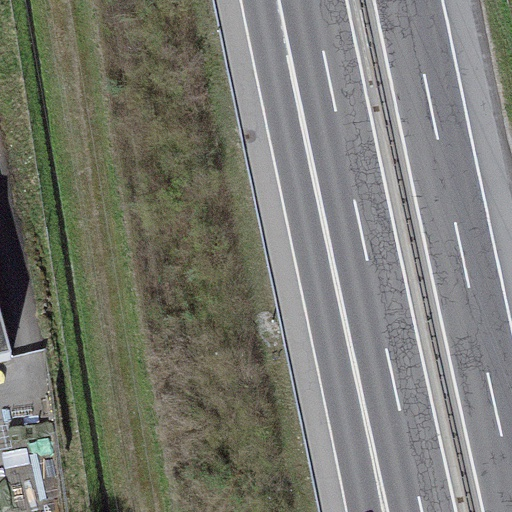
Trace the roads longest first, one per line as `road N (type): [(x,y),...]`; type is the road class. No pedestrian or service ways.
road 1 (motorway): [(312,0),(422,511)]
road 2 (motorway): [(310,0),(382,511)]
road 3 (motorway): [(511,472),(411,0)]
